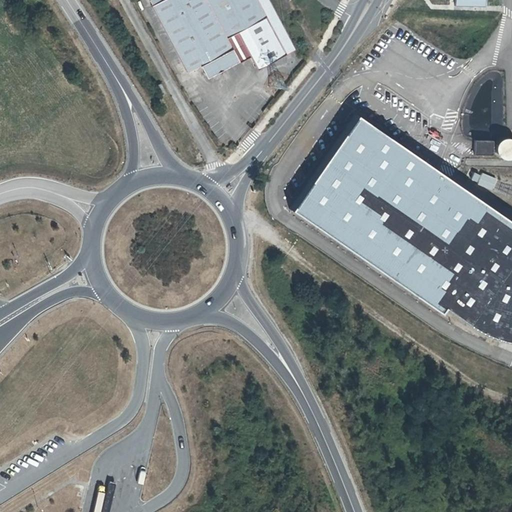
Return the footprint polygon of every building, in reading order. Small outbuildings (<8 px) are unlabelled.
[(152,0),(148,2),(184,70),(198,63),(202,71),(208,73),(235,59),(235,54),(225,34),(236,29),(255,66),(278,54),(254,0),(152,0)] [(284,51),(256,0),(254,0),(278,54),(284,51)] [(256,0),(284,51),(292,46),(267,0),(256,0)] [(168,93),(162,83),(156,86),(162,96),(168,93)] [(511,216),(440,166),(363,112),(298,205),(447,309),(451,304),(490,331),(496,335),(505,338),(511,339),(511,216)] [(511,155),(511,140),(509,136),(494,146),(503,161),(511,155)] [(494,155),(494,140),(474,140),(474,154),(494,155)]
